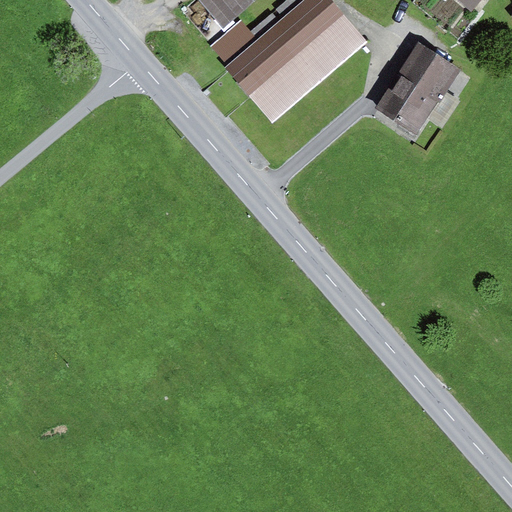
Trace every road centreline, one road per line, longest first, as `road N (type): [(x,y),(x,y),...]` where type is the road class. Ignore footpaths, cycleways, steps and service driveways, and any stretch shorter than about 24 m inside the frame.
road 1 (tertiary): [(137,60),(511,485)]
road 2 (unclassified): [(137,60),(0,174)]
